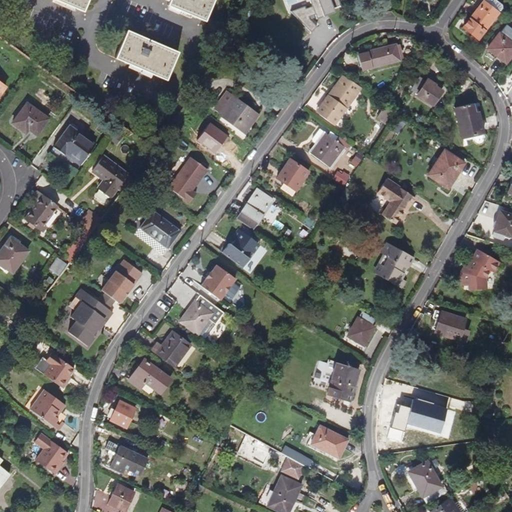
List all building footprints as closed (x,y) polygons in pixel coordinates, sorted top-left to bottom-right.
[(55,0),(83,12),(87,0),(55,0)] [(169,0),(167,6),(204,22),(213,0),(169,0)] [(309,0),(312,6),(305,9),(305,6),(291,12),(311,33),(316,27),(310,20),(308,17),(315,14),(317,19),(334,12),(333,8),(340,5),(338,0),(309,0)] [(503,6),(495,0),(493,0),(493,1),(491,0),(484,0),(463,28),(478,40),(503,6)] [(254,10),(246,4),(235,18),(243,25),(254,10)] [(115,58),(166,80),(177,53),(127,31),(115,58)] [(506,63),(511,55),(511,43),(499,33),(487,49),(506,63)] [(367,52),(358,55),(362,71),(401,62),(400,59),(403,58),(400,45),(397,46),(396,45),(367,52)] [(426,80),(419,75),(411,89),(433,104),(441,92),(434,86),(435,85),(427,80),(426,80)] [(359,87),(343,76),(339,81),(338,81),(322,104),(325,107),(319,115),(334,125),(339,117),(352,97),(359,87)] [(195,91),(185,83),(183,87),(181,90),(191,97),(195,91)] [(225,113),(247,129),(260,111),(229,89),(217,105),(226,112),(225,113)] [(191,97),(181,90),(176,98),(183,107),(191,97)] [(48,119),(27,104),(16,120),(37,135),(48,119)] [(325,107),(322,104),(316,113),(319,115),(325,107)] [(473,104),(454,108),(462,138),(473,136),(474,140),(475,140),(476,142),(477,143),(479,143),(480,143),(481,143),(482,142),(483,141),(484,138),(485,138),(483,133),(480,118),(479,112),(475,113),(473,104)] [(382,120),(383,119),(389,123),(394,116),(383,109),(378,118),(382,120)] [(65,153),(81,164),(95,145),(69,126),(53,148),(64,155),(65,153)] [(347,144),(330,131),(328,135),(319,129),(312,139),(313,142),(317,144),(308,154),(329,168),(335,159),(337,160),(342,154),(341,153),(343,149),(347,144)] [(115,133),(110,140),(116,144),(122,137),(115,133)] [(463,164),(444,151),(427,175),(447,189),(463,164)] [(353,159),(359,163),(363,157),(357,153),(353,159)] [(92,171),(104,180),(98,189),(110,198),(117,188),(121,192),(132,178),(103,156),(92,171)] [(207,170),(190,157),(167,188),(189,203),(195,194),(191,191),(207,170)] [(283,183),(295,191),(309,172),(290,159),(276,179),(283,183)] [(350,163),(356,167),(359,163),(353,159),(350,163)] [(333,178),(344,185),(348,179),(347,179),(349,176),(343,172),(341,175),(337,172),(333,178)] [(414,198),(385,179),(376,193),(391,202),(382,215),(394,224),(401,213),(403,214),(414,198)] [(295,191),(283,183),(280,188),(293,196),(295,191)] [(338,193),(342,187),(336,183),(332,189),(338,193)] [(346,188),(341,195),(348,199),(352,192),(346,188)] [(257,189),(237,219),(252,229),(273,200),(257,189)] [(42,195),(37,192),(32,200),(37,203),(42,195)] [(57,206),(42,195),(37,203),(25,219),(30,222),(35,227),(42,232),(46,227),(43,225),(57,206)] [(89,210),(84,216),(96,225),(98,223),(101,219),(89,210)] [(137,232),(135,235),(163,255),(180,232),(179,230),(178,230),(178,229),(155,212),(152,210),(137,232)] [(500,211),(492,235),(503,239),(504,234),(511,237),(511,235),(511,215),(500,211)] [(79,222),(92,232),(94,230),(96,225),(84,216),(79,222)] [(77,239),(83,244),(91,232),(86,228),(77,239)] [(256,242),(238,229),(232,238),(235,240),(231,245),(229,244),(222,252),(242,268),(251,256),(250,250),(256,242)] [(352,238),(357,239),(359,235),(358,232),(354,231),(351,234),(352,238)] [(10,238),(0,252),(0,263),(0,264),(12,273),(28,252),(10,238)] [(70,262),(83,244),(77,239),(76,238),(66,252),(68,254),(65,259),(70,262)] [(260,245),(256,242),(250,250),(251,256),(260,245)] [(405,276),(403,274),(407,269),(409,271),(417,260),(394,244),(388,253),(392,255),(385,264),(376,257),(369,266),(398,287),(405,276)] [(498,262),(478,250),(471,260),(473,261),(469,269),(466,267),(464,266),(461,273),(461,280),(468,280),(468,286),(468,290),(486,289),(485,278),(489,271),(493,273),(498,262)] [(124,260),(101,290),(119,304),(142,274),(124,260)] [(202,285),(221,299),(237,277),(217,264),(212,272),(211,271),(207,276),(207,277),(202,285)] [(82,302),(70,317),(76,321),(68,332),(87,347),(94,338),(93,334),(96,329),(101,323),(104,324),(113,313),(108,309),(99,302),(86,293),(81,299),(82,302)] [(351,299),(344,294),(340,300),(348,305),(351,299)] [(114,302),(104,295),(99,302),(108,309),(114,302)] [(222,312),(200,295),(180,322),(201,338),(222,312)] [(375,320),(362,312),(358,318),(357,318),(347,336),(363,346),(374,327),(371,326),(375,320)] [(465,319),(441,312),(438,320),(435,332),(464,342),(468,331),(462,329),(465,319)] [(174,367),(190,345),(172,332),(162,346),(157,343),(151,350),(174,367)] [(270,351),(265,347),(262,352),(266,356),(270,351)] [(34,367),(63,388),(68,382),(65,380),(68,376),(74,369),(51,353),(46,361),(41,358),(34,367)] [(128,380),(143,359),(140,357),(125,378),(128,380)] [(170,380),(143,359),(128,380),(150,396),(155,390),(160,393),(170,380)] [(258,367),(252,363),(246,370),(252,375),(258,367)] [(348,394),(352,396),(357,378),(356,378),(359,369),(338,363),(331,382),(327,397),(346,402),(348,394)] [(42,399),(47,392),(44,390),(39,396),(42,399)] [(42,399),(39,396),(30,409),(57,429),(62,422),(66,416),(60,412),(65,405),(47,392),(42,399)] [(401,421),(401,420),(409,422),(409,423),(410,423),(412,424),(413,424),(415,424),(417,425),(419,425),(419,423),(425,424),(427,412),(421,411),(422,406),(415,405),(417,397),(402,394),(401,402),(394,401),(391,418),(391,419),(392,419),(392,420),(393,420),(394,421),(395,421),(396,421),(397,422),(398,421),(399,421),(400,421),(401,421)] [(110,420),(126,428),(135,409),(119,401),(115,410),(112,409),(111,412),(113,413),(110,420)] [(339,459),(349,439),(319,425),(315,434),(310,444),(326,452),(339,459)] [(310,444),(315,434),(309,432),(308,435),(311,436),(306,446),(325,455),(326,452),(310,444)] [(68,453),(41,433),(34,442),(37,444),(44,449),(35,461),(55,475),(60,468),(58,466),(62,461),(68,453)] [(149,458),(110,440),(103,454),(113,459),(109,467),(138,481),(149,458)] [(0,485),(8,475),(0,468),(0,462),(2,461),(0,459),(0,485)] [(426,503),(446,492),(442,485),(427,461),(413,469),(411,466),(402,471),(414,491),(417,489),(422,498),(423,497),(426,503)] [(267,506),(279,511),(296,511),(297,509),(299,502),(294,502),(302,485),(281,475),(274,491),(266,487),(261,497),(269,500),(267,506)] [(134,493),(117,485),(108,503),(125,511),(134,493)] [(500,498),(497,493),(491,496),(495,503),(501,499),(500,498)] [(430,511),(465,511),(467,511),(459,501),(453,505),(449,499),(430,511)]
